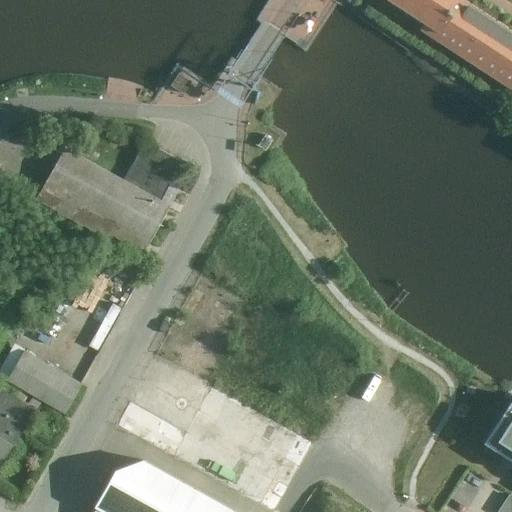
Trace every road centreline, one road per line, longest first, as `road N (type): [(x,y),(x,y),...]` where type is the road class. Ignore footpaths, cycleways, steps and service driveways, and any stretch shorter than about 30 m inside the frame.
road 1 (residential): [(39,511),(219,190),(225,146),(212,125)]
road 2 (residential): [(212,125),(183,113),(52,108),(0,117)]
road 3 (residential): [(212,125),(293,0)]
